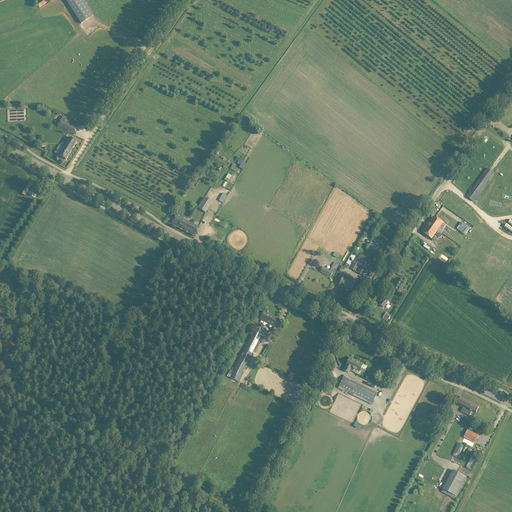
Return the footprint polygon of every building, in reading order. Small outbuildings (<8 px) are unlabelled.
[(65,0),(81,24),(89,18),(94,15),(83,0),(65,0)] [(67,131),(75,135),(78,128),(71,124),(72,121),(63,116),(61,120),(60,120),(57,126),(67,130),(67,131)] [(58,155),(66,160),(77,142),(69,137),(58,155)] [(242,169),(246,164),(242,162),(243,161),(239,159),(237,163),(240,165),(239,167),(242,169)] [(487,168),(466,197),(474,202),(495,173),(487,168)] [(29,183),(22,194),(25,196),(32,185),(29,183)] [(218,200),(223,203),(227,195),(222,193),(218,200)] [(204,198),(198,209),(205,213),(206,212),(208,213),(210,209),(208,208),(212,203),(204,198)] [(196,210),(191,218),(202,225),(207,217),(196,210)] [(172,222),(196,234),(199,227),(175,216),(172,222)] [(434,217),(423,232),(431,238),(435,233),(440,237),(441,236),(444,231),(439,228),(442,222),(439,220),(434,217)] [(462,222),(459,226),(464,229),(462,233),(465,235),(470,228),(462,222)] [(441,253),(437,259),(445,264),(449,258),(441,253)] [(355,262),(351,269),(355,271),(359,264),(360,264),(361,265),(357,273),(364,276),(371,263),(372,260),(360,254),(359,256),(356,262),(355,262)] [(330,277),(333,272),(335,269),(332,267),(330,271),(323,267),(321,272),(330,277)] [(356,280),(352,277),(345,274),(343,278),(341,282),(339,286),(342,288),(343,286),(351,290),(356,280)] [(379,304),(383,307),(388,301),(384,298),(383,300),(382,299),(380,301),(381,302),(379,304)] [(273,326),(275,323),(277,319),(263,312),(260,319),(273,326)] [(255,328),(245,347),(242,353),(250,357),(253,351),(263,332),(255,328)] [(230,378),(237,382),(249,360),(241,356),(230,378)] [(360,372),(360,371),(361,371),(362,371),(363,369),(362,368),(363,364),(359,362),(359,363),(352,360),(350,358),(346,365),(347,365),(344,370),(349,372),(350,370),(351,367),(360,372)] [(345,375),(338,388),(372,405),(378,392),(345,375)] [(477,411),(479,407),(461,397),(458,401),(457,404),(463,407),(461,411),(468,415),(470,411),(476,414),(477,411)] [(475,425),(472,430),(480,434),(482,429),(475,425)] [(479,435),(468,430),(464,437),(475,443),(479,435)] [(458,458),(464,445),(459,442),(458,444),(453,456),(458,458)] [(476,456),(473,454),(472,454),(466,468),(468,469),(469,469),(476,456)] [(443,489),(456,496),(466,477),(453,470),(443,489)]
